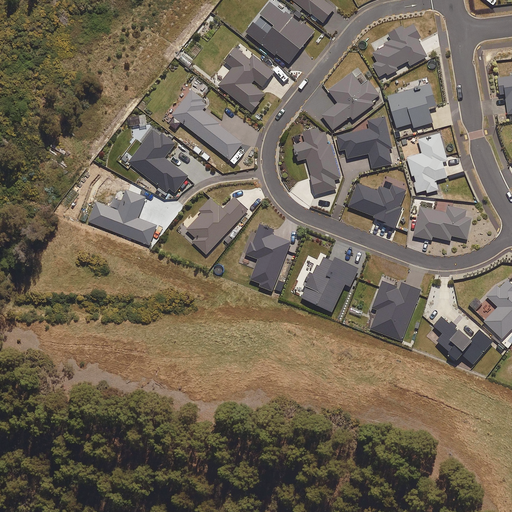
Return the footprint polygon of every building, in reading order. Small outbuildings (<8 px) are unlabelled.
[(293,0),(325,24),(336,9),(323,0),(293,0)] [(290,66),(314,34),(273,2),(262,16),(277,27),(270,36),(255,24),(248,34),(290,66)] [(418,41),(421,39),(413,26),(404,31),(402,28),(389,36),(393,43),(373,54),(377,63),(373,65),(380,77),(407,62),(410,68),(428,58),(418,41)] [(265,89),(277,74),(241,45),(226,63),(234,70),(220,87),(253,113),(267,96),(253,85),(255,81),(265,89)] [(511,73),(511,74),(511,77),(498,79),(500,95),(506,94),(509,115),(511,114),(511,73)] [(369,82),(361,87),(352,74),(326,94),(335,106),(322,115),(334,130),(351,117),(353,121),(374,105),(372,102),(380,96),(369,82)] [(429,110),(437,108),(430,85),(388,97),(397,129),(413,124),(414,129),(433,123),(429,110)] [(204,112),(210,104),(194,92),(174,117),(231,161),(244,144),(204,112)] [(389,150),(392,149),(385,118),(368,122),(370,130),(337,137),(340,150),(346,149),(348,159),(369,154),(373,169),(392,164),(389,150)] [(329,145),(324,128),(303,133),(306,143),(294,146),(298,162),(307,160),(316,195),(337,190),(335,181),(341,179),(332,145),(329,145)] [(164,135),(162,138),(154,131),(128,163),(159,188),(155,193),(164,200),(171,191),(175,195),(189,178),(166,159),(177,145),(164,135)] [(443,163),(448,162),(440,135),(419,141),(423,154),(408,158),(418,193),(427,190),(427,193),(438,190),(436,181),(447,178),(443,163)] [(378,188),(377,192),(357,184),(348,207),(373,217),(372,220),(395,228),(402,209),(400,208),(406,192),(393,187),(390,193),(378,188)] [(208,256),(249,211),(235,198),(224,210),(212,199),(201,211),(203,214),(188,230),(198,239),(194,243),(208,256)] [(447,207),(445,213),(420,208),(414,237),(432,241),(433,238),(451,242),(452,237),(467,240),(472,220),(465,219),(467,211),(447,207)] [(262,285),(261,287),(273,292),(275,288),(282,291),(286,283),(278,280),(292,243),(272,235),(274,230),(259,225),(247,256),(260,260),(252,281),(262,285)] [(337,259),(335,263),(326,259),(322,268),(318,266),(303,299),(334,313),(347,285),(351,287),(360,270),(337,259)] [(511,286),(507,282),(499,290),(497,287),(487,298),(497,308),(484,322),(502,339),(511,329),(511,286)] [(401,284),(399,289),(382,283),(372,309),(378,311),(371,329),(402,341),(421,291),(401,284)] [(493,342),(480,331),(470,343),(441,318),(434,327),(443,335),(437,343),(450,354),(449,356),(457,363),(462,357),(473,366),(493,342)]
